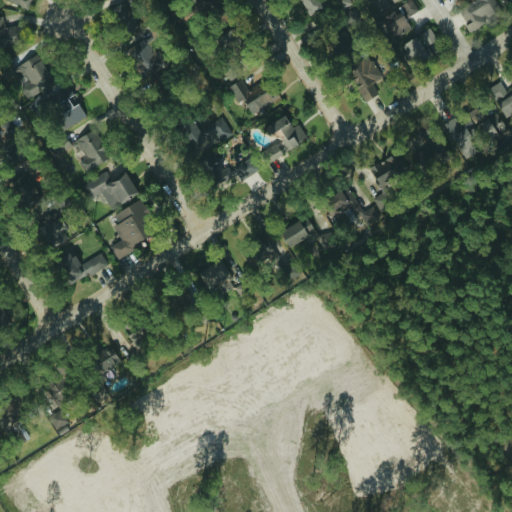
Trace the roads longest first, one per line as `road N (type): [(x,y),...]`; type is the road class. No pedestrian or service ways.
road 1 (residential): [(0,359),(511,32)]
road 2 (residential): [(201,233),(67,19)]
road 3 (residential): [(345,139),(259,0)]
